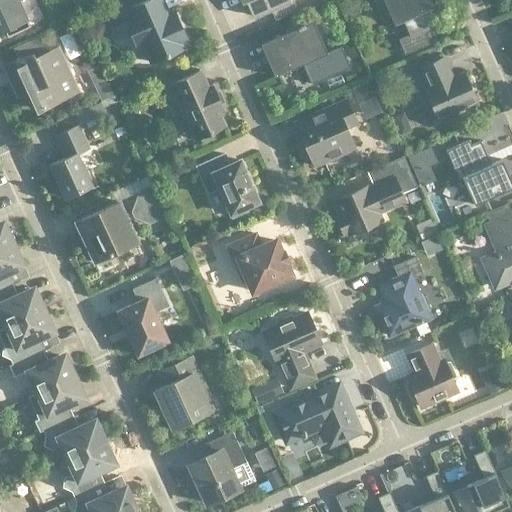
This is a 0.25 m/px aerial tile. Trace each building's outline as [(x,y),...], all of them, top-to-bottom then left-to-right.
[(21,0),(0,0),(0,31),(4,30),(7,37),(30,26),(18,2),(21,0)] [(180,43),(187,40),(175,13),(171,14),(168,8),(165,10),(160,0),(146,0),(128,8),(132,16),(125,19),(137,47),(144,43),(152,62),(182,49),(180,43)] [(241,0),(242,0),(246,0),(254,16),(271,9),(276,20),(298,10),(293,0),(241,0)] [(423,30),(434,25),(427,8),(434,5),(431,0),(383,0),(394,23),(403,19),(410,35),(399,40),(405,54),(429,44),(423,30)] [(261,45),(270,65),(273,63),(279,77),(280,76),(279,74),(303,63),(312,84),(350,67),(341,46),(327,52),(313,21),(304,25),(303,23),(296,26),(297,28),(265,42),(264,40),(263,41),(264,43),(261,45)] [(34,58),(31,52),(4,65),(18,96),(29,91),(37,110),(78,91),(58,47),(34,58)] [(438,119),(477,101),(464,72),(453,77),(444,57),(421,67),(430,87),(425,89),(438,119)] [(99,64),(87,70),(101,99),(113,93),(99,64)] [(397,65),(374,75),(380,89),(403,78),(397,65)] [(208,88),(200,69),(199,70),(199,71),(170,83),(186,119),(183,123),(188,134),(193,135),(195,139),(225,125),(219,112),(223,110),(220,102),(222,101),(222,100),(219,101),(216,94),(219,93),(218,92),(216,93),(213,86),(208,88)] [(109,80),(115,93),(128,87),(124,79),(118,76),(109,80)] [(353,86),(365,113),(382,106),(370,79),(353,86)] [(346,99),(323,110),(322,108),(293,121),(299,134),(300,133),(314,166),(355,148),(346,128),(357,123),(346,99)] [(56,136),(66,157),(50,165),(57,179),(52,181),(59,196),(63,194),(65,197),(91,185),(77,154),(88,148),(77,126),(56,136)] [(481,141),(461,150),(468,165),(472,172),(462,177),(474,205),(511,187),(511,181),(502,159),(488,165),(485,157),(488,156),(481,141)] [(430,146),(407,155),(420,185),(435,178),(428,163),(436,160),(430,146)] [(208,192),(219,187),(233,217),(247,211),(245,207),(258,201),(240,160),(229,165),(224,154),(196,166),(208,192)] [(367,186),(334,201),(341,215),(337,217),(345,234),(348,233),(349,234),(382,219),(379,212),(404,201),(400,192),(417,185),(404,155),(368,170),(374,185),(368,188),(367,186)] [(168,213),(155,184),(141,191),(133,212),(135,216),(150,222),(168,213)] [(137,241),(119,201),(76,221),(84,238),(79,241),(87,259),(92,256),(95,261),(97,260),(99,263),(112,257),(110,254),(137,241)] [(511,214),(487,225),(499,252),(484,259),(496,287),(511,280),(511,281),(511,214)] [(0,249),(14,243),(8,229),(2,232),(0,226),(0,249)] [(291,274),(286,263),(289,262),(288,260),(285,262),(281,252),(284,251),(284,250),(280,251),(275,240),(261,246),(255,233),(228,246),(243,280),(247,278),(253,291),(261,287),(263,291),(279,284),(277,280),(291,274)] [(20,257),(14,243),(0,249),(0,289),(13,284),(8,273),(19,268),(15,259),(20,257)] [(429,311),(430,307),(429,304),(427,298),(424,295),(421,293),(418,292),(412,278),(423,273),(416,256),(394,266),(399,277),(380,285),(384,295),(383,296),(380,302),(381,304),(376,306),(389,335),(430,318),(428,314),(429,311)] [(181,258),(168,263),(173,273),(185,268),(181,258)] [(169,306),(156,278),(132,289),(138,301),(118,311),(138,354),(168,341),(154,312),(169,306)] [(17,294),(13,284),(0,289),(0,313),(6,327),(45,309),(38,295),(33,298),(29,289),(17,294)] [(481,294),(470,298),(474,309),(485,304),(481,294)] [(51,323),(45,309),(6,327),(0,329),(0,336),(3,344),(1,354),(10,359),(12,364),(13,364),(43,350),(38,339),(49,334),(45,325),(51,323)] [(305,358),(302,351),(321,343),(308,313),(292,319),(289,317),(279,321),(279,325),(263,332),(277,362),(279,361),(291,387),(314,377),(306,358),(305,358)] [(511,317),(502,322),(511,344),(511,317)] [(416,325),(420,334),(430,329),(426,320),(416,325)] [(456,376),(449,362),(445,362),(444,360),(439,362),(431,344),(408,354),(413,366),(418,368),(416,372),(407,376),(421,406),(457,390),(452,379),(456,376)] [(48,360),(43,350),(13,364),(12,364),(9,365),(14,376),(26,371),(37,393),(75,375),(69,361),(63,364),(59,355),(48,360)] [(210,411),(196,380),(201,378),(194,361),(188,364),(186,359),(159,371),(165,385),(159,401),(172,429),(210,411)] [(81,389),(75,375),(37,393),(28,397),(38,419),(35,421),(40,432),(43,430),(74,416),(69,405),(80,400),(76,391),(81,389)] [(270,397),(284,391),(277,376),(263,382),(270,397)] [(494,391),(504,387),(499,376),(494,379),(491,386),(494,391)] [(331,444),(360,431),(352,413),(349,412),(346,405),(347,402),(339,384),(274,412),(287,442),(301,436),(302,437),(306,435),(305,434),(319,428),(324,430),(331,444)] [(79,426),(74,416),(43,430),(45,435),(43,445),(52,450),(60,443),(67,459),(106,441),(99,427),(94,430),(90,421),(79,426)] [(206,503),(255,480),(232,431),(205,444),(210,455),(189,465),(206,503)] [(112,455),(106,441),(67,459),(74,475),(64,476),(62,486),(71,491),(74,496),(104,482),(99,471),(111,466),(107,458),(112,455)] [(478,480),(466,485),(452,491),(466,511),(511,511),(511,510),(485,450),(473,455),(485,481),(479,483),(478,480)] [(511,464),(500,470),(511,487),(511,464)] [(11,476),(14,481),(22,477),(18,469),(13,471),(11,476)] [(267,475),(274,489),(284,484),(278,470),(267,475)] [(430,501),(419,506),(404,511),(455,511),(438,471),(426,476),(437,502),(431,504),(430,501)] [(109,492),(104,482),(74,496),(76,501),(74,511),(75,511),(87,511),(90,509),(91,511),(125,511),(136,507),(130,493),(124,496),(120,487),(109,492)] [(398,511),(390,492),(378,497),(384,511),(398,511)]
